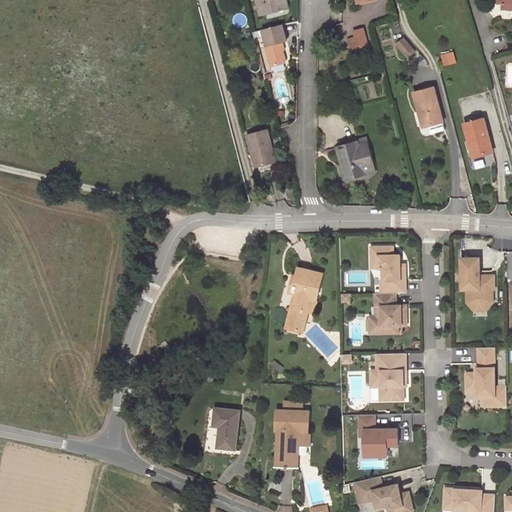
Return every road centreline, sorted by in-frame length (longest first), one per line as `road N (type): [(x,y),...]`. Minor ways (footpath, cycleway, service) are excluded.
road 1 (residential): [(317,222),(202,219),(183,227),(132,337),(110,454)]
road 2 (residential): [(430,222),(434,430),(442,453),(511,460)]
road 3 (residential): [(310,0),(306,183),(317,222)]
road 4 (track): [(183,227),(150,204),(0,167)]
road 5 (unclassified): [(110,454),(246,511)]
